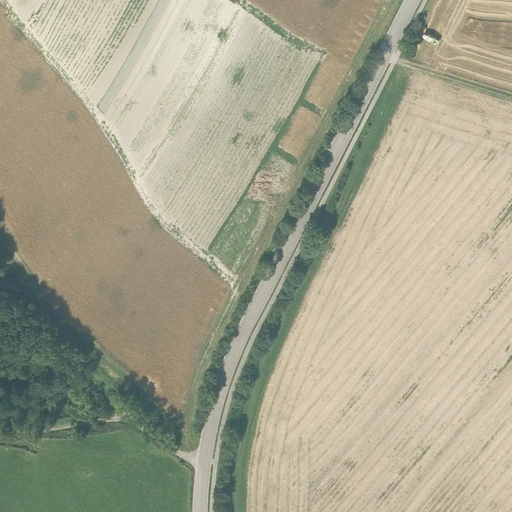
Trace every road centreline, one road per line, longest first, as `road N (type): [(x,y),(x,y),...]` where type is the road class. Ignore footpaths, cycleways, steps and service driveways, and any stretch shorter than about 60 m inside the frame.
road 1 (tertiary): [(401,0),(220,366),(200,511)]
road 2 (track): [(0,269),(125,400)]
road 3 (track): [(511,78),(382,37)]
